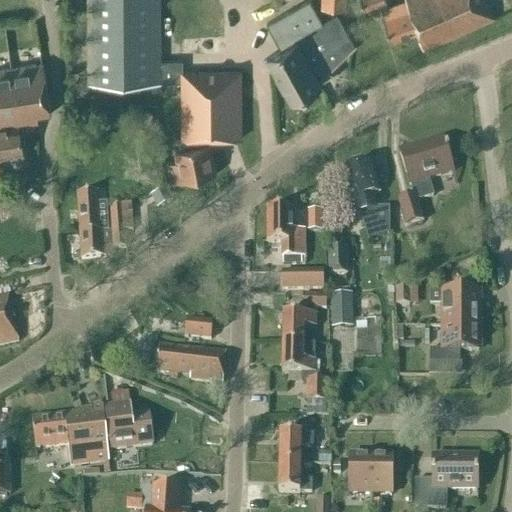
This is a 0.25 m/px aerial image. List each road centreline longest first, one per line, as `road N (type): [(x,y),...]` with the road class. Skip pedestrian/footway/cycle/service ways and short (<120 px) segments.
road 1 (unclassified): [(218,217),(354,112),(476,60)]
road 2 (unclassified): [(231,511),(240,282),(218,217)]
road 3 (unclassified): [(0,371),(218,217)]
road 4 (unclassified): [(511,269),(476,60)]
road 5 (unknown): [(277,172),(247,27),(230,0)]
road 6 (unclassified): [(347,423),(511,423)]
